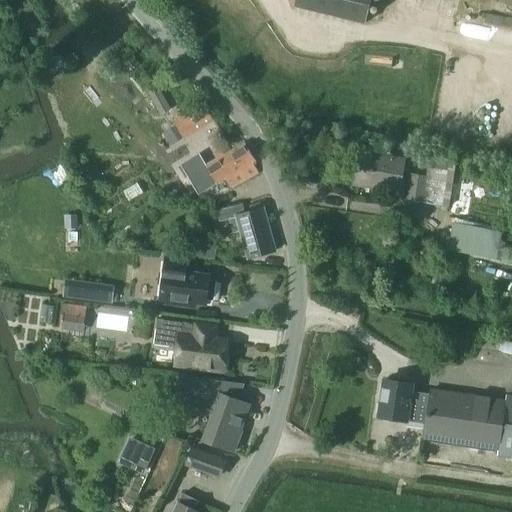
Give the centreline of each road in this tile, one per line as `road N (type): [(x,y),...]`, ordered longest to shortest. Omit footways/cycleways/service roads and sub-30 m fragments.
road 1 (tertiary): [(231,511),(270,436),(291,347),(296,305),(287,213),(245,126),(130,0)]
road 2 (track): [(511,62),(279,16),(276,0)]
